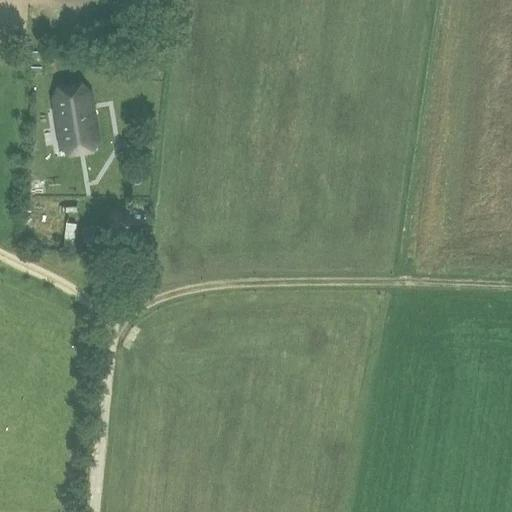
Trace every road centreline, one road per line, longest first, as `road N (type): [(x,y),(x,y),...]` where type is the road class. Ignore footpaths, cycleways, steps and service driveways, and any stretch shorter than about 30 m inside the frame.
road 1 (track): [(56,55),(102,64),(126,89),(107,341)]
road 2 (track): [(107,341),(135,308),(184,288),(400,283)]
road 3 (track): [(107,341),(90,511)]
road 4 (track): [(107,316),(38,270),(0,257)]
